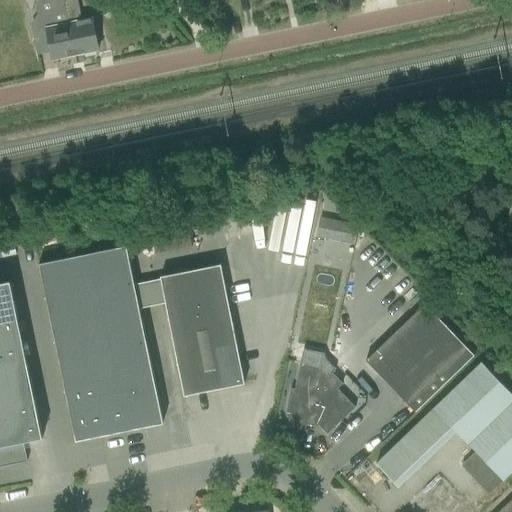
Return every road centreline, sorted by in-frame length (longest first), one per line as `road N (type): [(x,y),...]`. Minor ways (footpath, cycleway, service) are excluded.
road 1 (unclassified): [(0,100),(477,0)]
road 2 (unclassified): [(333,511),(281,469),(253,467),(5,511)]
road 3 (track): [(511,310),(399,190)]
